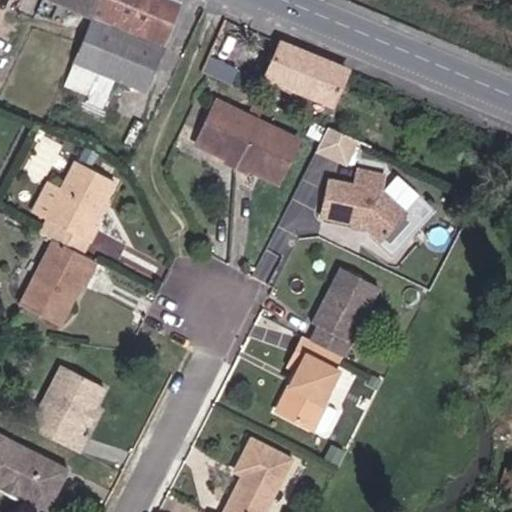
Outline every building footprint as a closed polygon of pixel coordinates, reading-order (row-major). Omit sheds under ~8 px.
[(66,0),(105,16),(112,0),(66,0)] [(112,0),(105,16),(96,35),(87,55),(112,66),(109,72),(123,78),(134,51),(172,66),(199,1),(197,0),(112,0)] [(356,108),(371,72),(303,44),(290,78),(356,108)] [(220,145),(297,187),(319,144),(242,103),(220,145)] [(335,149),(364,162),(374,139),(347,127),(335,149)] [(113,228),(107,225),(129,182),(93,163),(78,193),(63,223),(104,245),(113,228)] [(395,244),(419,216),(394,192),(397,179),(376,174),(373,188),(345,181),(337,217),(368,225),(369,221),(378,223),(377,228),(395,244)] [(50,217),(63,223),(78,193),(65,186),(50,217)] [(0,228),(0,240),(8,245),(22,219),(9,211),(0,228)] [(376,234),(377,228),(378,223),(369,221),(368,225),(367,232),(376,234)] [(97,258),(104,245),(63,223),(56,236),(70,244),(89,254),(97,258)] [(0,255),(2,256),(8,245),(0,240),(0,255)] [(93,289),(98,292),(112,266),(97,258),(89,254),(70,244),(35,310),(72,329),(93,289)] [(358,360),(363,362),(396,291),(357,272),(343,301),(346,302),(343,310),(339,308),(330,328),(334,330),(327,343),(358,360)] [(344,406),(341,405),(356,376),(351,374),(358,360),(327,343),(324,341),(315,358),(322,362),(316,375),(309,391),(315,394),(304,418),(332,432),(344,406)] [(308,371),(316,375),(322,362),(315,358),(308,371)] [(104,423),(112,410),(124,388),(81,367),(49,431),(89,452),(97,438),(104,423)] [(296,414),(304,418),(315,394),(309,391),(296,414)] [(104,423),(111,426),(117,412),(112,410),(104,423)] [(38,498),(58,508),(80,469),(14,433),(0,458),(0,478),(20,488),(18,493),(36,502),(38,498)] [(89,452),(96,456),(103,440),(97,438),(89,452)] [(287,511),(311,462),(270,444),(256,475),(267,480),(264,488),(260,486),(247,511),(287,511)] [(58,508),(65,511),(86,472),(80,469),(58,508)]
